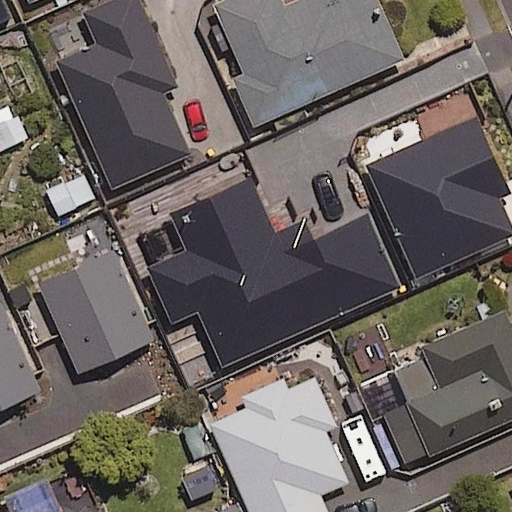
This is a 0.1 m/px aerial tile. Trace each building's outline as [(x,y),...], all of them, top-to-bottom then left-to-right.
[(178,86),(140,0),(109,0),(85,11),(100,46),(60,63),(114,189),(189,157),(162,93),(178,86)] [(285,0),(228,0),(216,6),(246,74),(237,78),(258,126),(407,62),(380,0),(298,0),(288,5),(285,0)] [(0,150),(27,140),(14,106),(0,110),(0,150)] [(323,152),(307,119),(230,156),(245,189),(323,152)] [(419,121),(352,151),(393,243),(480,204),(462,162),(441,172),(419,121)] [(94,201),(83,174),(46,188),(57,215),(94,201)] [(194,191),(138,217),(181,309),(238,282),(194,191)] [(511,319),(508,311),(425,348),(443,389),(410,403),(433,457),(511,422),(511,319)] [(0,355),(0,451),(36,436),(0,355)] [(341,428),(318,377),(292,388),(288,377),(244,396),(250,409),(214,424),(252,511),(330,511),(324,496),(351,484),(329,433),(341,428)]
